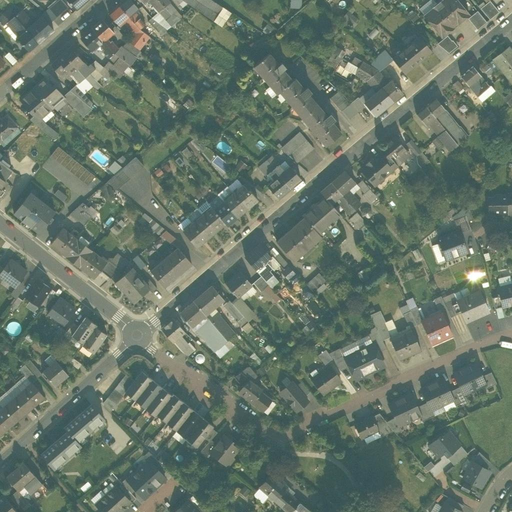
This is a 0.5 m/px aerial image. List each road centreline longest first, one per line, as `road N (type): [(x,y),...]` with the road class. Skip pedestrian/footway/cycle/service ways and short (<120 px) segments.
road 1 (tertiary): [(146,329),(511,20)]
road 2 (unclassified): [(511,335),(272,438)]
road 3 (residential): [(133,343),(0,460)]
road 4 (tertiary): [(0,221),(133,326)]
road 5 (residential): [(144,342),(272,438)]
road 6 (residential): [(108,0),(0,94)]
